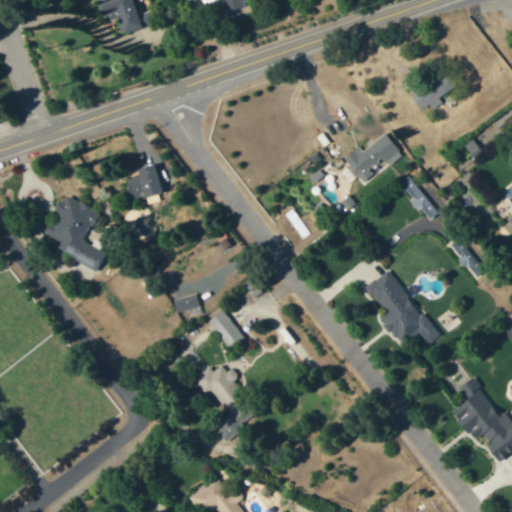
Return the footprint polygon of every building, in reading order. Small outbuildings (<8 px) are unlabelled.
[(136,0),(103,0),(108,14),(109,13),(111,20),(114,19),(119,33),(153,23),(149,10),(141,13),(136,0)] [(220,0),(223,9),(258,0),(220,0)] [(409,92),(419,109),(428,104),(431,108),(441,103),(437,95),(454,85),(446,71),(409,92)] [(343,157),(361,181),(371,173),(367,168),(381,157),(386,163),(400,152),(384,132),(361,150),(357,146),(343,157)] [(123,178),(131,202),(162,191),(153,163),(135,169),(137,174),(123,178)] [(426,180),(415,186),(411,179),(402,184),(416,208),(420,206),(426,217),(442,208),(426,180)] [(355,204),(346,192),(315,216),(324,227),(355,204)] [(95,268),(103,253),(82,241),(98,211),(66,194),(62,202),(57,200),(51,211),(55,212),(41,239),(95,268)] [(387,268),(364,286),(384,312),(377,318),(399,346),(418,332),(426,343),(438,334),(387,268)] [(173,298),(176,312),(184,311),(185,317),(200,314),(196,294),(173,298)] [(208,320),(227,349),(243,339),(224,310),(208,320)] [(230,416),(215,427),(215,429),(223,441),(242,427),(241,421),(247,416),(235,399),(241,398),(239,390),(232,381),(238,377),(232,369),(224,370),(220,365),(211,371),(208,366),(194,376),(195,382),(203,393),(212,391),(230,416)] [(511,450),(511,429),(473,376),(455,388),(465,401),(451,411),(472,441),(482,434),(489,443),(485,446),(496,461),(511,450)] [(209,511),(215,508),(218,511),(242,511),(236,502),(243,497),(229,477),(220,483),(215,476),(187,496),(198,511),(209,511)]
